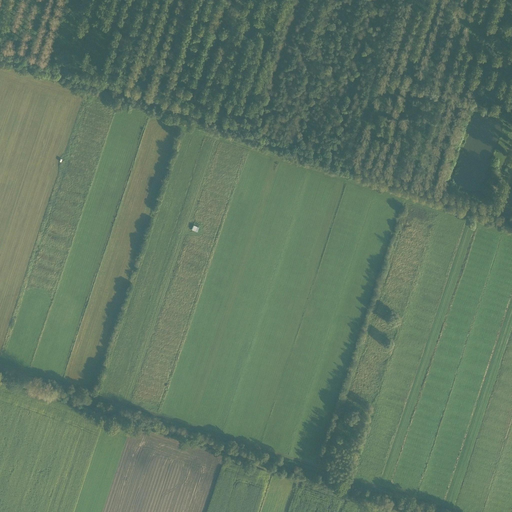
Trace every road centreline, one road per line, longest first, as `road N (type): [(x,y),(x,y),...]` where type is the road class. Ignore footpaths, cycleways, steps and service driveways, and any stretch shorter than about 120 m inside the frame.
road 1 (track): [(478,203),(0,46)]
road 2 (track): [(381,490),(0,362)]
